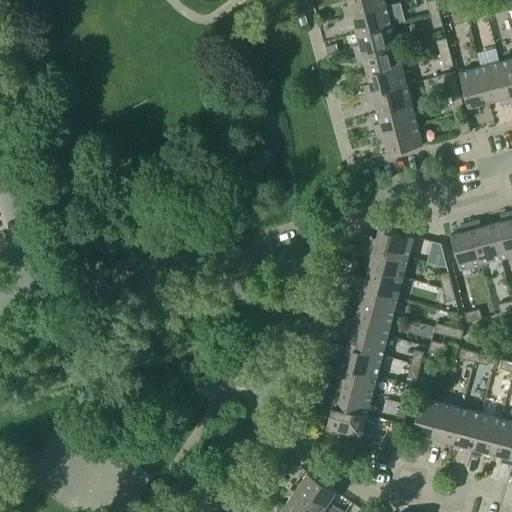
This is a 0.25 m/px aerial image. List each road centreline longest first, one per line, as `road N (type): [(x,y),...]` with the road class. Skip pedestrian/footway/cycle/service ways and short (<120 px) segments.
road 1 (residential): [(304,236),(358,200),(432,178),(441,211),(501,193),(493,164),(511,159)]
road 2 (residential): [(329,468),(466,508),(470,489),(511,500)]
road 3 (residential): [(20,261),(49,282),(108,291),(202,264)]
